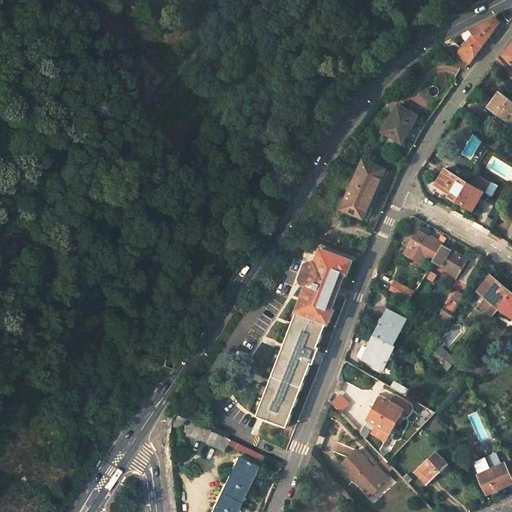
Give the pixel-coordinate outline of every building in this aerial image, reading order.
[(484,45),(500,24),(496,16),(495,16),(470,29),(475,39),(458,55),(470,64),(484,45)] [(511,44),(498,59),(511,75),(511,44)] [(155,75),(150,82),(155,86),(160,79),(155,75)] [(511,99),(500,91),(489,106),(511,122),(511,99)] [(383,131),(402,142),(417,116),(399,104),(383,131)] [(503,145),(494,138),(491,143),(499,150),(503,145)] [(364,159),(342,208),(364,217),(385,168),(364,159)] [(368,220),(390,170),(385,168),(364,217),(368,220)] [(473,209),(487,183),(472,175),(468,182),(467,182),(471,177),(457,169),(454,175),(444,169),(436,185),(451,193),(449,195),(457,200),(473,209)] [(425,255),(434,260),(443,245),(418,230),(415,235),(409,231),(402,243),(409,247),(410,244),(427,253),(425,255)] [(291,244),(300,249),(303,242),(309,245),(311,241),(296,234),(291,244)] [(444,263),(460,273),(468,259),(443,245),(434,260),(442,265),(444,263)] [(360,246),(357,253),(363,256),(366,249),(360,246)] [(258,415),(287,427),(312,362),(314,363),(320,347),(318,346),(327,322),(329,323),(334,311),(332,310),(346,273),(348,274),(353,260),(322,248),(316,263),(308,284),(298,311),(292,326),(289,334),(286,343),(279,340),(270,365),(276,367),(258,415)] [(306,263),(301,278),(303,282),(308,284),(316,263),(311,261),(306,263)] [(511,291),(498,281),(491,275),(478,291),(480,293),(486,298),(480,306),(493,316),(499,308),(511,291)] [(389,289),(403,297),(408,287),(394,280),(389,289)] [(456,282),(452,292),(459,295),(464,287),(456,282)] [(511,291),(499,308),(511,318),(511,291)] [(375,335),(394,344),(407,318),(388,308),(375,335)] [(286,343),(289,334),(282,331),(279,340),(286,343)] [(375,335),(363,357),(374,363),(374,367),(379,370),(383,368),(384,369),(396,346),(394,344),(375,335)] [(430,356),(448,370),(456,360),(438,346),(430,356)] [(334,401),(342,411),(351,404),(342,394),(334,401)] [(383,396),(368,419),(359,432),(360,432),(374,447),(378,451),(390,433),(405,410),(383,396)] [(175,415),(171,426),(180,430),(184,418),(175,415)] [(186,418),(180,431),(223,451),(226,444),(260,461),(263,455),(186,418)] [(357,450),(342,465),(364,488),(367,485),(374,492),(389,478),(376,465),(374,467),(357,450)] [(415,471),(427,484),(450,465),(438,451),(415,471)] [(478,474),(486,491),(499,485),(500,488),(511,481),(511,476),(505,462),(502,463),(496,452),(474,462),(479,474),(478,474)] [(236,457),(209,511),(232,511),(255,466),(236,457)]
